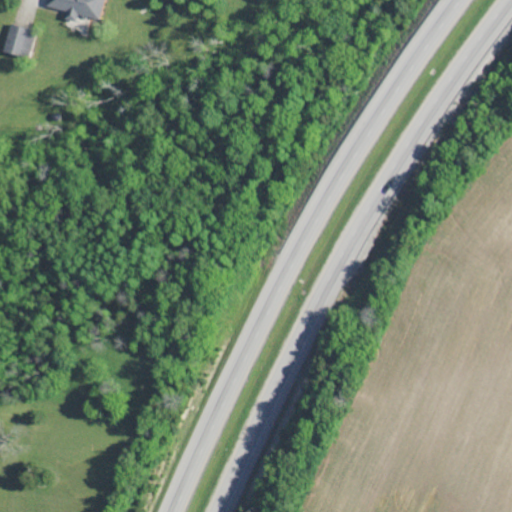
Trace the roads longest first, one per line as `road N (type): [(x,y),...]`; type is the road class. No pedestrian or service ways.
road 1 (motorway): [(217,511),(347,252),(511,2)]
road 2 (motorway): [(457,0),(279,281),(169,511)]
